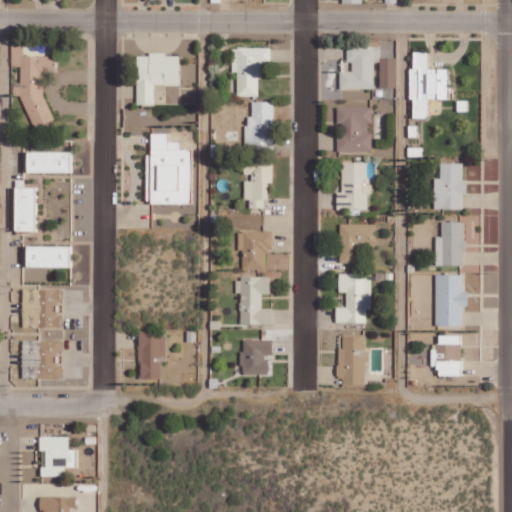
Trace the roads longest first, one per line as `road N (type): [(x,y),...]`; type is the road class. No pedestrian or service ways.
road 1 (residential): [(510,408),(304,389),(0,406)]
road 2 (residential): [(511,20),(0,18)]
road 3 (residential): [(510,511),(509,0)]
road 4 (residential): [(105,406),(103,0)]
road 5 (residential): [(304,389),(305,0)]
